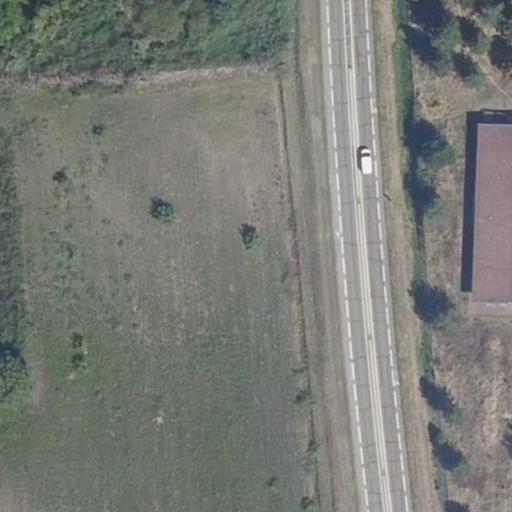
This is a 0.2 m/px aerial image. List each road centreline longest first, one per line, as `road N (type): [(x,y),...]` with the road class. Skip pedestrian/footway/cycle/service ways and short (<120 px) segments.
road 1 (secondary): [(336,0),(377,511)]
road 2 (secondary): [(399,511),(358,0)]
road 3 (track): [(0,83),(224,73),(338,58)]
